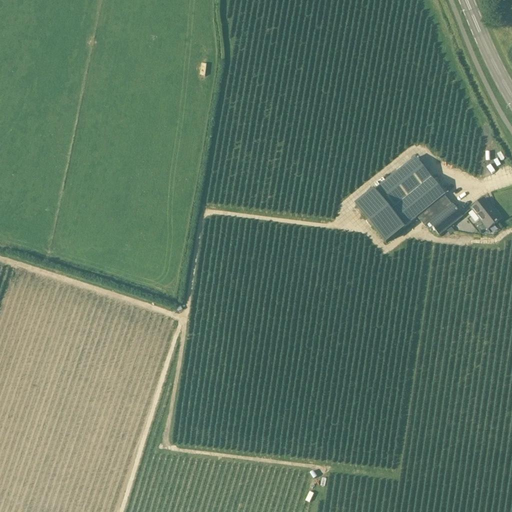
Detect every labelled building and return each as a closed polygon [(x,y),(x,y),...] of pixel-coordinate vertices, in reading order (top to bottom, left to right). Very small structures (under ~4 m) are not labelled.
[(494,140),(489,142),(497,160),(503,158),(494,140)] [(474,176),(480,177),(485,152),(479,151),(474,176)] [(429,224),(439,236),(463,218),(452,205),(444,196),(445,196),(415,159),(356,207),(385,244),(417,218),(425,228),(429,224)] [(482,177),(484,183),(507,176),(505,170),(482,177)] [(472,210),(488,230),(502,219),(494,209),(493,210),(484,200),(472,210)]
